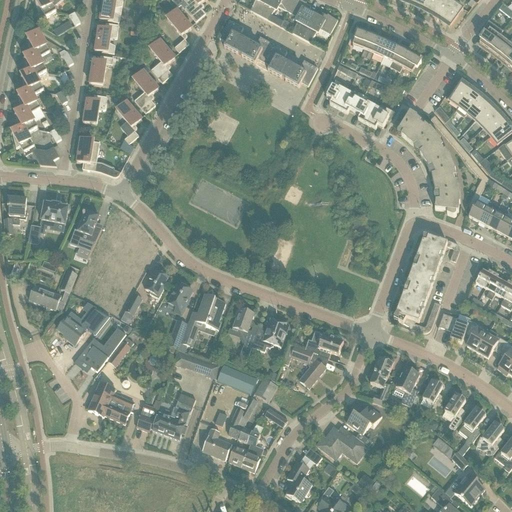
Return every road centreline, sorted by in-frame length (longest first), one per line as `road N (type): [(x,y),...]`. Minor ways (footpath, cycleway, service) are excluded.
road 1 (residential): [(370,333),(189,264),(119,193)]
road 2 (residential): [(119,193),(230,0)]
road 3 (residential): [(256,500),(292,437),(348,391),(370,333)]
road 4 (unclassified): [(256,500),(179,468),(70,448)]
road 5 (residential): [(62,180),(90,0)]
road 6 (residential): [(511,408),(370,333)]
road 7 (residential): [(415,223),(401,166),(322,118)]
road 8 (unclassified): [(70,448),(76,403),(39,350),(29,354)]
